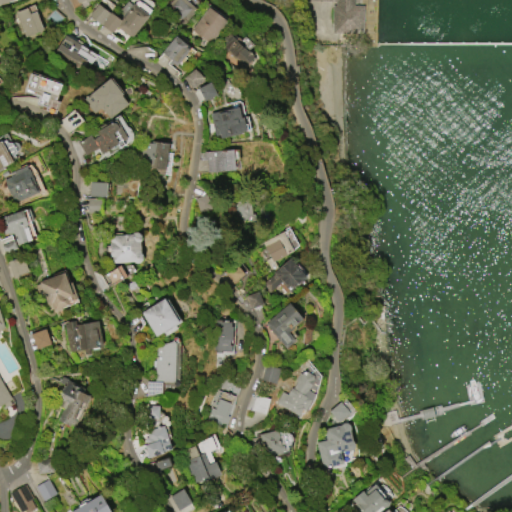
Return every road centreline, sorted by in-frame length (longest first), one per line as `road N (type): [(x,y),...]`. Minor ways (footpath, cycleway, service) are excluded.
road 1 (residential): [(59,0),(74,21),(167,80),(186,105),(193,131),(181,259),(211,279),(253,342),(236,429),(241,451),(285,511)]
road 2 (residential): [(317,511),(310,425),(328,393),(334,301),(319,251),(322,205),(290,96),(285,40),(273,17),(245,0)]
road 3 (residential): [(0,103),(28,111),(66,146),(78,251),(95,295),(119,319),(134,375),(126,444),(167,511)]
road 4 (residential): [(0,276),(39,402),(32,442),(1,475)]
